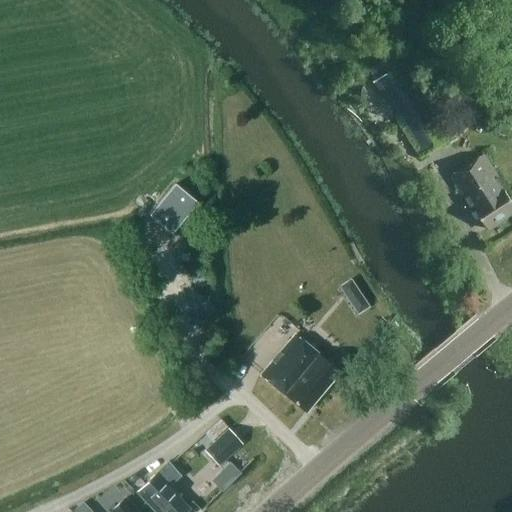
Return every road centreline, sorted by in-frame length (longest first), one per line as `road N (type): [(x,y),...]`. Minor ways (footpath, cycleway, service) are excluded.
road 1 (unclassified): [(44,511),(155,454),(240,391),(321,468)]
road 2 (tertiary): [(321,468),(511,305)]
